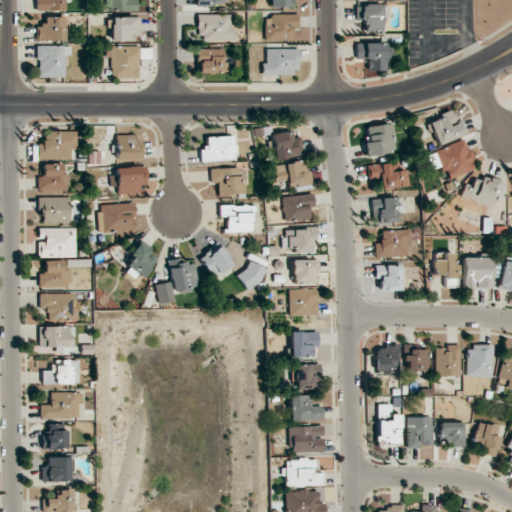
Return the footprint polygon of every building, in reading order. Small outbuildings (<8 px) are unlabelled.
[(35,0),(35,10),(65,11),(65,0),(35,0)] [(103,0),(104,10),(136,10),(136,0),(103,0)] [(381,32),(381,20),(385,20),(386,5),(355,4),(354,21),(363,21),(362,31),(381,32)] [(198,15),(198,41),(232,40),(231,14),(198,15)] [(264,41),(292,41),(292,28),(297,28),(297,15),(264,15),(264,41)] [(64,40),(64,16),(44,17),(44,25),(36,25),(36,41),(64,40)] [(139,17),(110,17),(110,40),(140,39),(139,17)] [(355,59),(366,59),(366,71),(387,70),(386,43),(355,43),(355,59)] [(65,77),(64,55),(69,55),(69,45),(36,46),(37,77),(65,77)] [(138,77),(138,46),(104,46),(104,57),(110,57),(110,78),(138,77)] [(298,74),(298,48),(264,49),(264,64),(260,64),(260,74),(298,74)] [(197,49),(197,73),(225,73),(225,49),(197,49)] [(460,120),(455,122),(450,109),(438,114),(439,117),(426,122),(435,145),(466,133),(460,120)] [(389,123),(364,127),(366,140),(361,141),(364,156),(394,151),(389,123)] [(37,159),(70,160),(70,149),(76,149),(76,131),(44,131),(44,142),(37,142),(37,159)] [(115,159),(141,159),(141,141),(135,142),(135,135),(115,135),(115,159)] [(204,137),(204,147),(198,148),(199,161),(233,160),(232,136),(204,137)] [(431,169),(441,165),(447,180),(475,169),(463,139),(425,154),(431,169)] [(270,166),(274,183),(286,180),(288,189),(312,183),(308,167),(303,168),(301,160),(270,166)] [(406,185),(403,168),(397,169),(396,161),(366,166),(368,179),(378,177),(380,190),(406,185)] [(37,191),(68,190),(67,174),(62,174),(62,164),(41,164),(42,176),(37,176),(37,191)] [(145,166),(114,167),(115,176),(111,176),(112,187),(116,186),(116,194),(138,193),(138,184),(146,183),(145,166)] [(216,183),(217,196),(244,195),(244,176),(236,176),(236,167),(208,168),(209,183),(216,183)] [(500,183),(473,175),(469,189),(464,187),(461,197),(492,207),(500,183)] [(283,221),(314,218),(312,193),(280,197),(283,221)] [(69,197),(39,197),(40,223),(69,223),(69,197)] [(400,198),(370,199),(371,224),(396,223),(396,213),(401,213),(400,198)] [(97,205),(98,233),(133,232),(132,203),(97,205)] [(224,217),(225,232),(251,231),(251,205),(218,206),(218,217),(224,217)] [(37,228),(37,257),(75,257),(75,227),(37,228)] [(316,239),(315,228),(283,229),(283,249),(291,249),(291,253),(310,252),(310,240),(316,239)] [(373,243),(374,258),(407,256),(406,240),(410,240),(410,229),(380,230),(380,243),(373,243)] [(125,266),(142,278),(155,258),(148,253),(151,248),(139,240),(129,255),(131,257),(125,266)] [(231,264),(218,244),(198,258),(211,278),(231,264)] [(432,253),(432,278),(442,278),(442,280),(444,280),(444,287),(454,287),(454,253),(432,253)] [(461,288),(490,288),(489,257),(461,258),(461,288)] [(168,260),(170,290),(196,289),(195,264),(184,264),(184,259),(168,260)] [(290,260),(291,283),(317,283),(316,259),(290,260)] [(38,288),(69,287),(69,270),(63,270),(63,260),(43,261),(43,274),(38,274),(38,288)] [(237,282),(253,289),(263,267),(246,260),(237,282)] [(511,263),(501,262),(498,290),(511,291),(511,284),(511,263)] [(402,290),(401,265),(374,266),(374,278),(379,278),(379,291),(402,290)] [(172,301),(170,282),(154,284),(156,303),(172,301)] [(317,315),(316,288),(287,289),(288,316),(317,315)] [(72,293),(38,294),(39,308),(47,308),(47,320),(77,319),(77,310),(72,310),(72,293)] [(73,347),(73,326),(38,326),(38,347),(73,347)] [(317,331),(289,332),(290,357),(312,356),(312,347),(317,347),(317,331)] [(491,378),(491,346),(465,345),(465,377),(491,378)] [(434,346),(435,376),(459,376),(458,346),(434,346)] [(396,347),(374,347),(375,375),(396,374),(396,347)] [(417,377),(417,370),(426,370),(426,348),(403,348),(404,377),(417,377)] [(511,357),(503,355),(495,384),(511,388),(511,357)] [(78,361),(51,360),(51,371),(41,370),(41,383),(77,385),(78,361)] [(295,364),(294,389),(315,390),(315,364),(295,364)] [(39,419),(77,418),(76,403),(81,403),(80,392),(49,393),(49,404),(39,405),(39,419)] [(310,395),(288,396),(289,420),(322,420),(321,406),(310,406),(310,395)] [(376,420),(376,444),(400,444),(400,415),(389,414),(389,420),(376,420)] [(406,447),(431,446),(430,417),(405,417),(406,447)] [(500,426),(476,421),(470,449),(494,454),(500,426)] [(463,445),(464,422),(438,422),(438,445),(463,445)] [(287,426),(288,452),(322,452),(322,426),(287,426)] [(39,433),(40,449),(68,449),(67,429),(48,429),(48,433),(39,433)] [(40,481),(67,482),(68,469),(71,469),(71,457),(46,457),(46,465),(40,465),(40,481)] [(285,485),(319,486),(320,459),(288,458),(288,467),(283,467),(283,475),(285,475),(285,485)] [(72,511),(72,490),(55,490),(55,499),(41,499),(41,511),(72,511)] [(324,511),(324,504),(318,504),(317,490),(285,490),(285,511),(324,511)]
